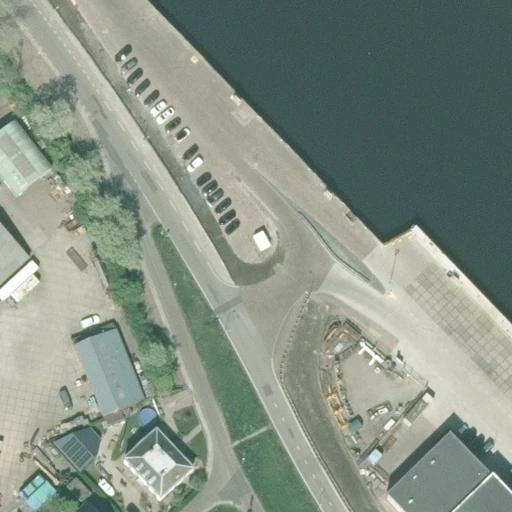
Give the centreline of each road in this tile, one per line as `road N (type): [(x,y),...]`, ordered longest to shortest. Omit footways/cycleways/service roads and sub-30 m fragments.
road 1 (unclassified): [(326,511),(235,328),(162,213),(112,154)]
road 2 (unclassified): [(252,511),(230,476),(112,154)]
road 3 (unknown): [(0,187),(30,221),(61,283),(59,306),(20,395)]
road 4 (unclassified): [(112,154),(16,0)]
